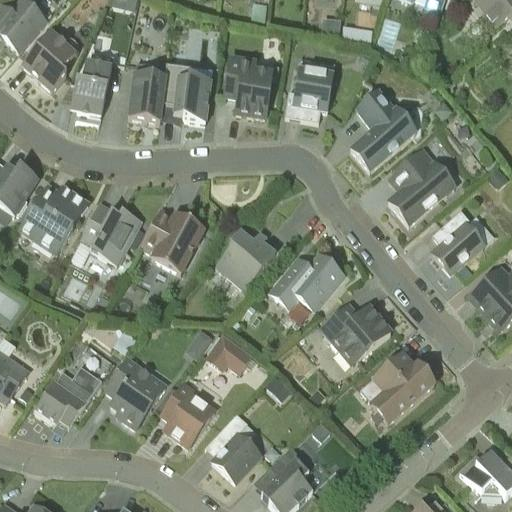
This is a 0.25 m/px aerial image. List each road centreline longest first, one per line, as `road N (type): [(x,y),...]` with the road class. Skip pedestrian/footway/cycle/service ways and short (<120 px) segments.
road 1 (residential): [(496,392),(298,162),(89,158),(45,149),(0,106)]
road 2 (residential): [(195,511),(144,477),(0,456)]
road 3 (residential): [(351,511),(496,392)]
